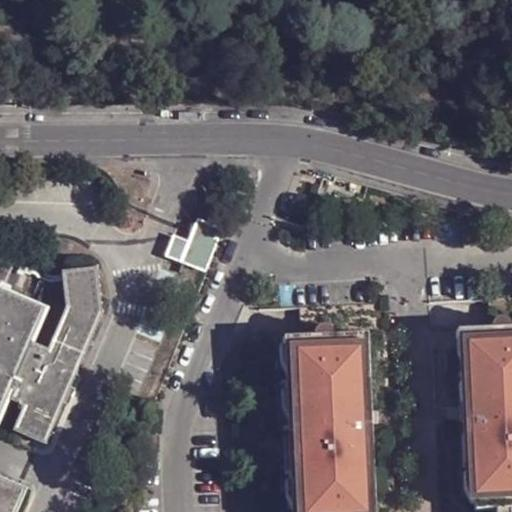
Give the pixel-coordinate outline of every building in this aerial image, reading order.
[(182,266),(205,275),(217,243),(210,240),(214,234),(196,227),(188,251),(173,245),(168,259),(182,265),(182,266)] [(14,380),(6,400),(30,409),(20,432),(50,444),(107,319),(104,274),(70,278),(72,315),(55,354),(31,344),(28,349),(17,345),(32,311),(0,297),(0,383),(4,376),(14,380)] [(28,349),(31,344),(46,311),(0,289),(0,413),(6,400),(14,380),(4,376),(0,383),(0,297),(32,311),(17,345),(28,349)] [(511,511),(511,314),(455,317),(463,501),(493,500),(493,511),(511,511)] [(363,323),(275,328),(285,511),(370,511),(373,502),(363,323)] [(22,511),(31,491),(0,477),(0,511),(22,511)]
